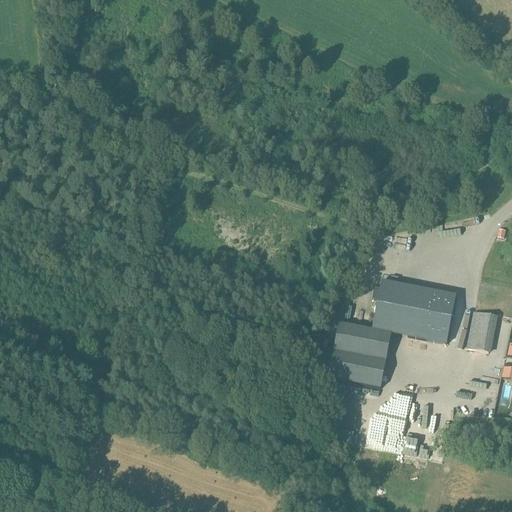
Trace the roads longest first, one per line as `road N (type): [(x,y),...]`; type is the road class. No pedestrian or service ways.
road 1 (track): [(160,159),(359,229)]
road 2 (track): [(359,229),(480,269)]
